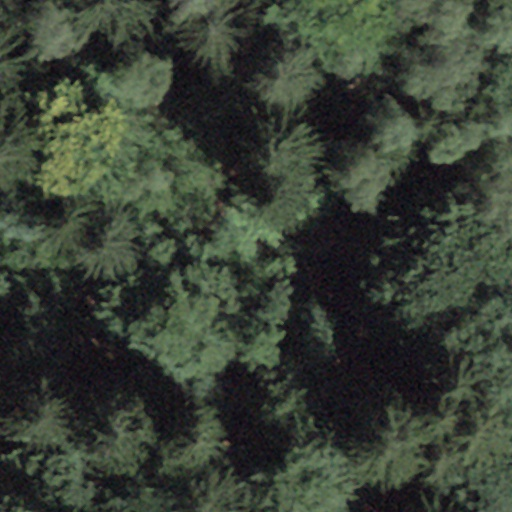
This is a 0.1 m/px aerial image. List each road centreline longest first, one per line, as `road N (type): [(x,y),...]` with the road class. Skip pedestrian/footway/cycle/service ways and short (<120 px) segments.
road 1 (motorway): [(0,244),(458,511)]
road 2 (motorway): [(511,262),(189,74),(79,0)]
